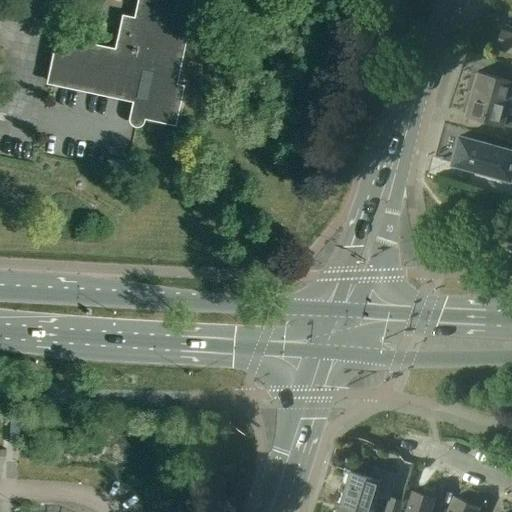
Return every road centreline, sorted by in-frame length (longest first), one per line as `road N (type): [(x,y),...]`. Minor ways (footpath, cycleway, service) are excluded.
road 1 (primary): [(342,310),(0,292)]
road 2 (tertiary): [(342,310),(453,0)]
road 3 (primary): [(0,332),(328,352)]
road 4 (primary): [(328,352),(511,357)]
road 5 (primary): [(511,318),(342,310)]
road 6 (tertiary): [(277,511),(328,352)]
